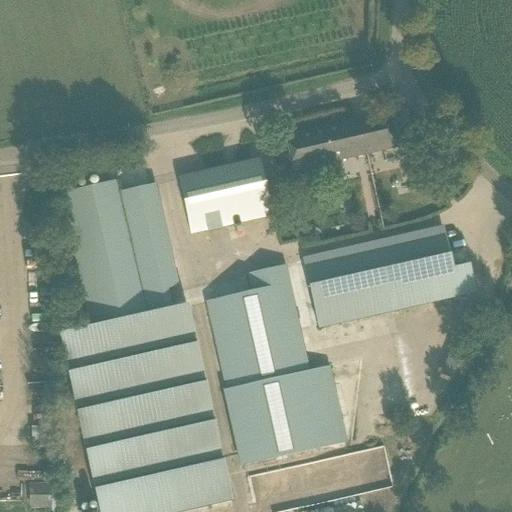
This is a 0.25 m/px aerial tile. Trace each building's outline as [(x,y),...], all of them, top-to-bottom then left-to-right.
[(292,171),(413,143),(406,110),(285,138),(292,171)] [(267,159),(182,175),(194,233),(278,216),(267,159)] [(104,511),(193,511),(238,504),(215,379),(211,380),(197,303),(175,307),(171,288),(179,286),(160,183),(120,190),(119,181),(68,190),(93,327),(67,331),(88,447),(93,447),(104,511)] [(288,189),(280,191),(282,202),(290,200),(288,189)] [(302,224),(299,232),(311,238),(315,230),(302,224)] [(318,326),(474,291),(468,266),(452,269),(448,253),(441,244),(431,238),(420,235),(303,262),(318,326)] [(253,293),(209,301),(241,466),(349,445),(334,366),(310,370),(289,265),(249,273),(253,293)] [(406,338),(393,342),(415,417),(428,413),(406,338)] [(376,443),(390,441),(384,403),(370,406),(376,443)] [(356,495),(394,487),(386,446),(308,462),(313,485),(335,481),(334,477),(352,473),(356,495)] [(49,486),(32,485),(32,505),(48,506),(49,486)]
